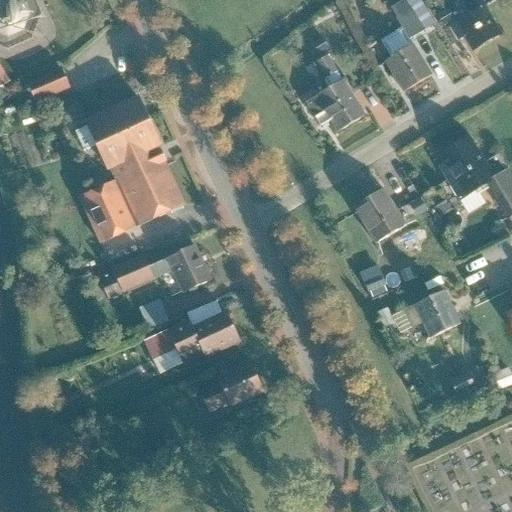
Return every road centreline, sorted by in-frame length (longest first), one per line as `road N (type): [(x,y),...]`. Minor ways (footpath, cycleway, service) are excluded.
road 1 (residential): [(247,227),(511,71)]
road 2 (residential): [(331,511),(337,438),(247,227)]
road 3 (residential): [(247,227),(137,0)]
